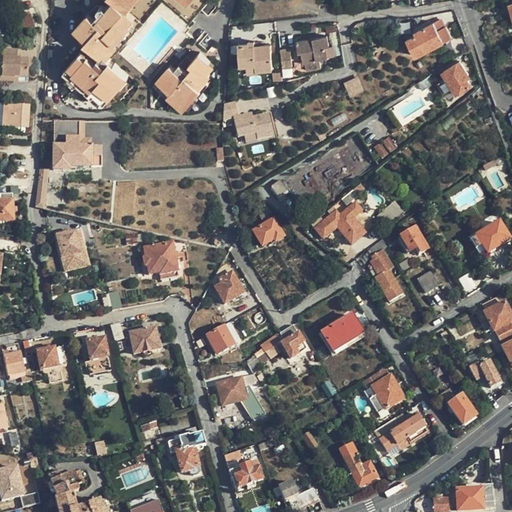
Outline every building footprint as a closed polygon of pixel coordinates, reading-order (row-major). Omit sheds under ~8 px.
[(128,12),(124,9),(113,0),(112,0),(105,8),(103,6),(94,16),(91,14),(76,31),(78,33),(90,43),(87,46),(99,56),(103,60),(106,58),(132,27),(131,25),(136,19),(128,12)] [(113,0),(124,9),(131,0),(113,0)] [(128,12),(138,0),(131,0),(124,9),(128,12)] [(31,14),(21,17),(25,29),(35,26),(31,14)] [(442,18),(434,22),(438,30),(446,26),(442,18)] [(438,30),(434,22),(415,31),(416,34),(407,38),(417,56),(452,38),(446,26),(438,30)] [(136,30),(132,27),(106,58),(109,61),(136,30)] [(75,36),(87,46),(90,43),(78,33),(75,36)] [(329,35),(297,40),(299,52),(303,51),(305,61),(306,61),(307,69),(322,66),(321,58),(328,57),(326,47),(330,46),(329,35)] [(254,45),(254,41),(254,39),(248,40),(248,42),(237,44),(240,66),(255,63),(256,70),(272,67),(270,43),(264,44),(254,45)] [(290,48),(280,49),(282,66),(292,64),(290,48)] [(0,75),(0,76),(0,80),(13,81),(13,77),(17,77),(27,78),(28,58),(35,58),(35,49),(16,49),(15,57),(0,56),(0,62),(0,75)] [(189,99),(192,101),(201,91),(198,87),(204,81),(209,74),(207,72),(204,69),(210,61),(199,52),(187,65),(183,62),(173,72),(169,69),(156,83),(170,94),(167,97),(181,109),(189,99)] [(113,88),(125,74),(109,61),(106,58),(103,60),(99,56),(95,61),(89,56),(87,58),(81,54),(64,73),(91,97),(94,94),(104,104),(116,90),(113,88)] [(214,65),(210,61),(204,69),(207,72),(214,65)] [(445,94),(453,90),(456,88),(460,93),(472,84),(468,79),(471,77),(460,61),(443,72),(446,77),(438,83),(445,94)] [(256,71),(256,70),(255,63),(240,66),(241,73),(256,71)] [(128,76),(125,74),(113,88),(116,90),(128,76)] [(346,80),(351,94),(366,89),(361,75),(346,80)] [(434,82),(429,75),(427,77),(417,83),(422,90),(428,86),(434,82)] [(208,84),(204,81),(198,87),(201,91),(202,91),(208,84)] [(437,87),(434,82),(428,86),(431,91),(437,87)] [(154,86),(167,97),(170,94),(156,83),(154,86)] [(350,122),(331,93),(227,159),(232,178),(240,191),(314,145),(350,122)] [(102,106),(104,104),(94,94),(91,97),(102,106)] [(194,103),(192,101),(189,99),(181,109),(185,113),(194,103)] [(29,106),(3,104),(1,126),(27,128),(29,106)] [(83,147),(84,124),(60,124),(59,146),(83,147)] [(397,149),(389,138),(382,142),(391,154),(397,149)] [(388,155),(379,144),(373,148),(382,159),(388,155)] [(101,147),(83,147),(59,146),(54,146),(53,170),(70,171),(70,167),(101,168),(101,147)] [(38,168),(38,208),(48,208),(49,168),(38,168)] [(278,200),(288,194),(280,181),(272,186),(271,189),(278,200)] [(11,195),(0,194),(0,220),(12,220),(11,212),(11,207),(11,195)] [(345,205),(352,199),(349,195),(342,201),(345,205)] [(396,202),(386,211),(395,219),(404,211),(396,202)] [(269,208),(269,207),(267,206),(263,203),(255,208),(259,214),(269,208)] [(336,212),(331,216),(317,227),(314,230),(323,240),(337,229),(351,246),(366,234),(353,218),(363,211),(356,203),(339,216),(336,212)] [(272,213),(269,208),(259,214),(262,219),(272,213)] [(363,212),(357,218),(368,230),(374,224),(363,212)] [(315,224),(317,227),(331,216),(328,213),(315,224)] [(273,220),(253,231),(262,247),(273,241),(275,243),(283,238),(273,220)] [(475,235),(477,237),(487,254),(490,256),(496,252),(497,248),(501,246),(505,246),(508,244),(508,240),(498,224),(484,234),(482,231),(475,235)] [(79,230),(55,236),(65,271),(88,266),(79,230)] [(419,255),(422,253),(426,252),(414,231),(412,232),(398,240),(406,254),(415,249),(419,255)] [(127,246),(139,245),(138,236),(126,236),(127,246)] [(480,258),(487,254),(477,237),(470,242),(480,258)] [(386,258),(391,255),(383,241),(368,253),(373,261),(369,263),(371,265),(367,268),(369,271),(373,269),(378,278),(374,280),(388,302),(401,294),(388,271),(391,268),(386,258)] [(160,273),(160,275),(177,273),(172,244),(145,249),(146,258),(143,258),(144,268),(147,267),(149,275),(160,273)] [(403,272),(411,268),(407,261),(399,265),(403,272)] [(226,265),(219,268),(211,282),(224,305),(243,294),(226,265)] [(426,293),(437,286),(430,274),(418,281),(426,293)] [(470,274),(461,278),(466,291),(476,287),(470,274)] [(118,291),(108,293),(112,310),(122,308),(118,291)] [(511,319),(505,306),(511,303),(505,293),(495,298),(498,307),(483,315),(492,333),(494,332),(500,345),(501,344),(511,339),(511,319)] [(322,334),(333,352),(362,334),(351,316),(322,334)] [(208,336),(215,348),(219,354),(240,343),(229,322),(224,325),(225,327),(208,336)] [(119,324),(110,325),(115,341),(123,339),(119,324)] [(294,325),(280,334),(281,336),(281,338),(281,339),(283,343),(281,344),(291,359),(298,355),(294,348),(304,342),(294,325)] [(155,328),(130,333),(134,354),(162,348),(160,339),(156,339),(155,328)] [(212,350),(215,348),(208,336),(205,338),(212,350)] [(105,359),(106,358),(107,357),(104,339),(86,342),(89,362),(91,361),(105,359)] [(511,339),(501,344),(503,348),(502,349),(511,369),(511,339)] [(6,346),(7,352),(8,356),(21,353),(19,343),(6,346)] [(282,349),(279,344),(265,353),(268,358),(282,349)] [(44,351),(37,353),(41,371),(66,366),(62,348),(44,351)] [(8,356),(7,352),(2,353),(8,381),(22,378),(23,384),(32,381),(27,363),(23,364),(21,353),(8,356)] [(266,361),(262,355),(248,364),(248,365),(251,370),(260,364),(261,365),(266,361)] [(313,370),(319,367),(314,355),(308,358),(313,370)] [(476,360),(467,364),(475,379),(483,375),(490,387),(498,383),(486,360),(478,364),(476,360)] [(378,414),(404,397),(386,369),(362,383),(366,388),(370,385),(371,387),(364,392),(378,414)] [(258,401),(267,396),(254,375),(242,378),(245,388),(251,387),(258,401)] [(247,400),(245,388),(242,378),(217,385),(222,406),(247,400)] [(336,396),(335,395),(334,395),(333,393),(333,391),(328,382),(322,386),(330,400),(336,396)] [(475,417),(461,396),(448,406),(462,426),(475,417)] [(391,430),(387,424),(374,432),(386,452),(397,445),(407,439),(410,445),(428,434),(416,414),(391,430)] [(156,427),(155,422),(141,426),(143,432),(156,427)] [(179,440),(168,443),(171,453),(176,452),(182,472),(188,471),(189,474),(194,475),(200,474),(194,449),(204,446),(201,434),(188,438),(187,436),(179,438),(179,440)] [(400,451),(410,445),(407,439),(397,445),(400,451)] [(106,452),(103,441),(95,443),(98,455),(106,452)] [(353,442),(339,449),(353,477),(354,477),(358,487),(378,477),(370,462),(362,466),(357,457),(359,456),(353,442)] [(241,458),(239,451),(225,456),(232,480),(233,479),(236,489),(262,481),(257,462),(251,464),(250,460),(239,464),(237,459),(241,458)] [(19,465),(0,469),(0,493),(2,502),(22,498),(24,507),(41,503),(39,492),(26,495),(19,465)] [(55,498),(58,511),(105,511),(100,500),(76,508),(72,495),(78,493),(76,487),(84,483),(79,472),(75,473),(74,472),(67,475),(65,472),(55,473),(48,476),(57,498),(55,498)] [(291,482),(273,490),(276,498),(282,496),(284,502),(288,501),(292,511),(296,511),(319,502),(313,490),(298,497),(291,482)] [(491,487),(482,488),(483,510),(492,510),(491,487)] [(483,510),(482,488),(455,490),(456,511),(483,510)] [(446,511),(446,499),(433,500),(433,511),(446,511)] [(163,511),(160,501),(131,511),(163,511)]
